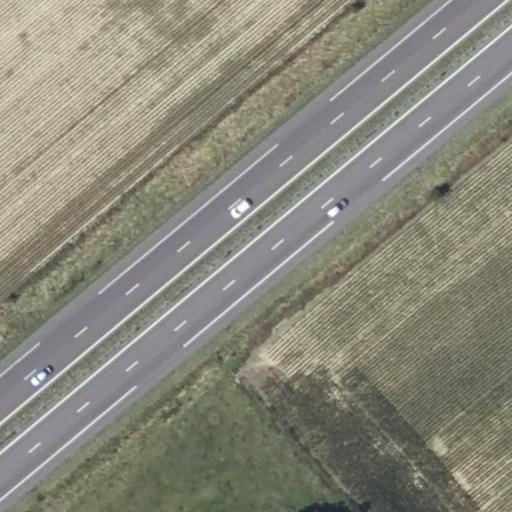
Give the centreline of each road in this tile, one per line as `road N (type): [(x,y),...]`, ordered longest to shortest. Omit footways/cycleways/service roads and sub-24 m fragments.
road 1 (motorway): [(0,478),(511,48)]
road 2 (motorway): [(479,0),(0,401)]
